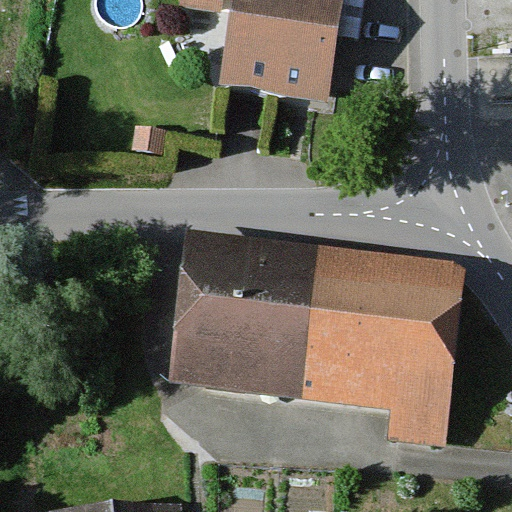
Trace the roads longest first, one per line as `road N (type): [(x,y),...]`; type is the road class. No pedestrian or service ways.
road 1 (tertiary): [(450,222),(0,219)]
road 2 (residential): [(450,222),(446,0)]
